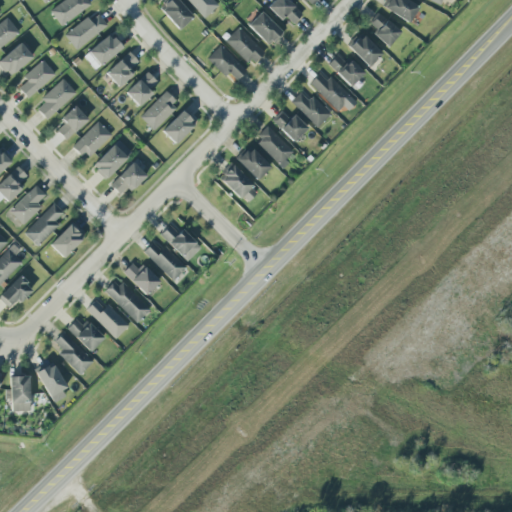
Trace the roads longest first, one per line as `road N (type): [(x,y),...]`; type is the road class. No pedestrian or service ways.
road 1 (secondary): [(24,511),(511,16)]
road 2 (residential): [(8,345),(352,0)]
road 3 (residential): [(122,233),(0,106)]
road 4 (residential): [(229,122),(120,0)]
road 5 (residential): [(176,179),(263,269)]
